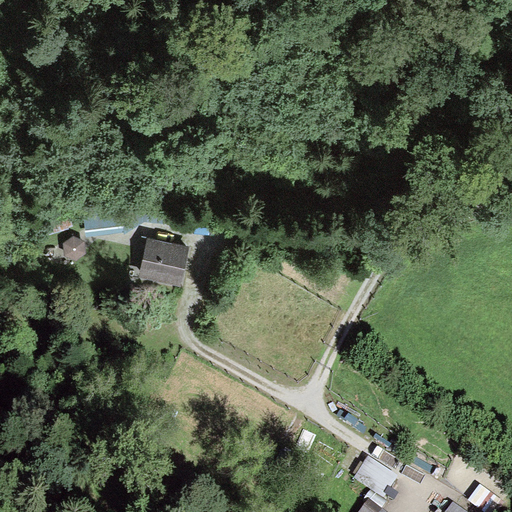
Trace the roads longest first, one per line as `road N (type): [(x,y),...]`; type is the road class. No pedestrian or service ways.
road 1 (track): [(300,406),(197,349),(184,332),(206,241),(149,229)]
road 2 (track): [(355,307),(398,238),(511,199)]
road 3 (track): [(300,406),(424,487)]
